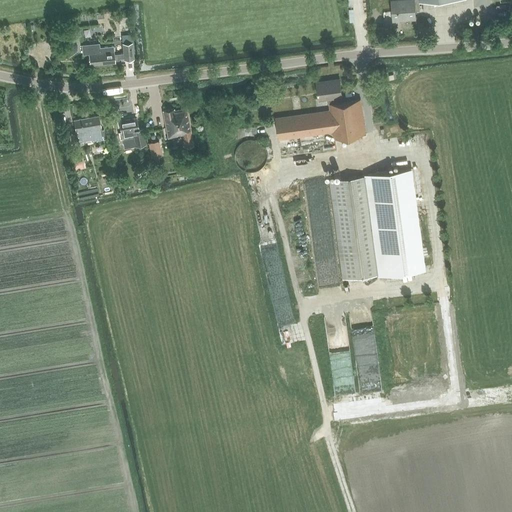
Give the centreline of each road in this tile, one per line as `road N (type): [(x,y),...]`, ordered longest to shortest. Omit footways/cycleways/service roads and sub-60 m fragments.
road 1 (unclassified): [(257,67),(91,87),(0,75)]
road 2 (unclassified): [(257,67),(511,42)]
